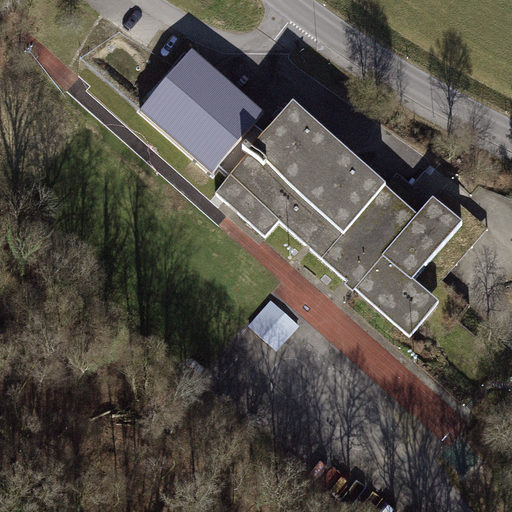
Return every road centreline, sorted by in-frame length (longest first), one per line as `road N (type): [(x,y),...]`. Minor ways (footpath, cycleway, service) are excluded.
road 1 (secondary): [(290,0),(397,73),(511,135)]
road 2 (track): [(148,0),(234,48),(266,51),(300,8)]
